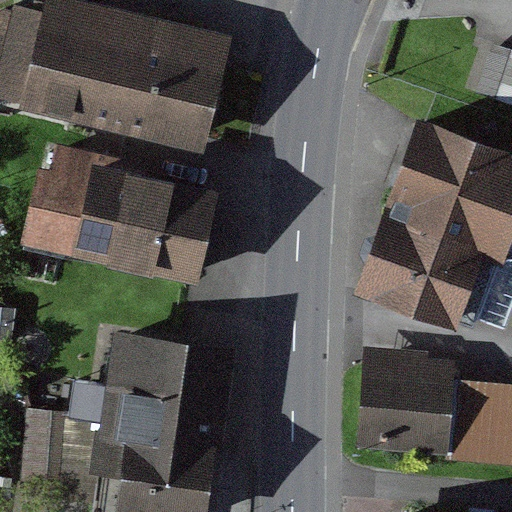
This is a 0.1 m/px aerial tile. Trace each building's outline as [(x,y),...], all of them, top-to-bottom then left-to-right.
[(37,4),(17,0),(0,0),(0,69),(20,74),(37,4)] [(238,40),(95,0),(53,0),(26,98),(208,149),(238,40)] [(511,250),(511,160),(413,129),(360,293),(486,333),(511,250)] [(222,197),(50,153),(29,235),(201,280),(222,197)] [(235,343),(123,329),(108,454),(119,456),(220,468),(235,343)] [(511,373),(376,346),(358,436),(511,467),(511,373)] [(134,511),(214,511),(220,468),(119,456),(112,509),(134,511)] [(505,511),(505,498),(393,501),(393,511),(505,511)]
